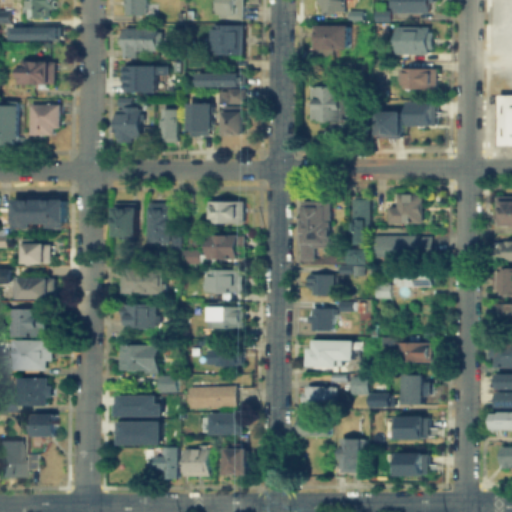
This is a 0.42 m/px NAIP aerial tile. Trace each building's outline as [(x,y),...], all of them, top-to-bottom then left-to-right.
[(50,0),(50,14),(27,14),(27,0),(50,0)] [(145,0),(145,12),(125,12),(125,0),(145,0)] [(221,0),(243,0),(243,17),(221,17),(221,0)] [(344,0),(344,11),(320,11),(320,0),(344,0)] [(432,0),(432,11),(394,11),(394,0),(432,0)] [(362,9),(362,18),(347,18),(347,9),(362,9)] [(377,18),(377,9),(389,9),(389,18),(377,18)] [(0,22),(0,10),(10,10),(10,22),(0,22)] [(15,24),(64,24),(64,27),(65,27),(65,36),(15,36),(15,24)] [(244,25),(244,52),(215,52),(215,25),(244,25)] [(350,26),(350,47),(313,47),(313,26),(350,26)] [(432,27),(432,53),(398,52),(398,27),(432,27)] [(161,29),(161,53),(124,53),(124,29),(161,29)] [(55,61),(55,82),(22,82),(22,61),(55,61)] [(152,62),(152,87),(127,87),(127,76),(124,76),(124,71),(126,71),(126,62),(152,62)] [(438,68),(438,86),(406,86),(406,68),(438,68)] [(201,73),(244,73),(244,84),(201,84),(201,73)] [(347,85),(347,101),(372,101),(372,119),(312,119),(312,85),(347,85)] [(218,104),(218,90),(242,90),(242,103),(246,103),(246,134),(225,134),(225,104),(218,104)] [(511,118),(511,93),(499,93),(499,118),(511,118)] [(0,101),(17,101),(17,141),(0,141),(0,101)] [(437,124),(406,124),(406,101),(437,101),(437,124)] [(30,132),(31,103),(60,103),(60,126),(53,126),(53,132),(30,132)] [(136,104),(136,108),(141,108),(141,137),(132,137),(132,141),(116,141),(117,108),(122,108),(122,104),(136,104)] [(192,105),(212,105),(212,129),(192,129),(192,105)] [(185,109),(185,117),(178,117),(178,141),(164,141),(164,109),(185,109)] [(403,110),(403,137),(378,137),(379,110),(403,110)] [(511,118),(499,118),(499,143),(511,143),(511,118)] [(496,192),(511,192),(511,223),(496,223),(496,192)] [(398,204),(398,193),(422,193),(422,222),(391,222),(391,204),(398,204)] [(183,195),(191,195),(190,206),(183,206),(183,195)] [(366,221),(366,243),(354,243),(354,221),(351,221),(351,196),(370,196),(370,221),(366,221)] [(317,258),(301,258),(302,197),(332,197),(332,246),(317,246),(317,258)] [(16,201),(34,201),(34,198),(64,198),(64,229),(15,228),(16,201)] [(210,200),(245,200),(245,222),(210,221),(210,200)] [(170,233),(170,245),(149,245),(149,201),(170,201),(170,233)] [(114,235),(114,202),(135,202),(135,235),(114,235)] [(170,248),(170,233),(180,233),(180,248),(170,248)] [(418,233),(418,234),(431,234),(431,252),(418,252),(418,256),(376,256),(376,233),(418,233)] [(211,251),(211,235),(245,235),(245,259),(213,259),(213,263),(185,263),(185,251),(211,251)] [(50,241),(50,261),(20,261),(20,241),(50,241)] [(511,241),(511,258),(497,258),(497,241),(511,241)] [(350,264),(346,264),(346,247),(365,247),(365,264),(350,264)] [(0,279),(0,263),(8,263),(8,279),(0,279)] [(350,275),(337,275),(337,265),(350,265),(350,275)] [(352,275),(352,265),(365,265),(365,275),(352,275)] [(393,285),(393,267),(433,267),(433,286),(393,285)] [(163,268),(163,293),(121,293),(121,268),(163,268)] [(494,268),(511,268),(511,291),(494,291),(494,268)] [(207,270),(243,270),(243,292),(207,291),(207,270)] [(310,274),(332,274),(332,293),(310,293),(310,274)] [(54,278),(54,296),(15,295),(15,278),(54,278)] [(375,285),(390,285),(390,296),(375,295),(375,285)] [(498,315),(498,300),(511,300),(511,322),(505,322),(505,315),(498,315)] [(352,302),(352,310),(339,310),(339,302),(352,302)] [(230,304),(230,307),(243,307),(243,327),(213,327),(213,303),(230,304)] [(128,326),(129,318),(121,318),(121,304),(155,304),(155,313),(167,313),(167,321),(158,321),(158,326),(128,326)] [(40,334),(11,334),(11,307),(40,307),(40,334)] [(311,308),(334,308),(334,329),(311,329),(311,308)] [(379,343),(379,333),(394,333),(393,343),(379,343)] [(46,338),(46,344),(53,344),(53,359),(46,359),(46,369),(12,369),(12,338),(46,338)] [(338,365),(309,365),(309,344),(312,344),(312,339),(354,339),(354,358),(338,358),(338,365)] [(511,365),(499,365),(499,357),(493,357),(493,340),(511,340),(511,365)] [(431,342),(431,360),(394,360),(394,342),(431,342)] [(119,370),(119,344),(157,344),(157,370),(119,370)] [(238,351),(238,363),(212,362),(212,350),(238,351)] [(501,372),(511,372),(511,387),(501,387),(501,372)] [(405,404),(405,374),(426,374),(426,404),(405,404)] [(16,405),(16,375),(45,375),(45,405),(16,405)] [(176,376),(176,389),(158,388),(158,376),(176,376)] [(350,376),(369,376),(369,392),(350,392),(350,376)] [(190,385),(235,386),(235,406),(190,406),(190,385)] [(301,404),(301,392),(307,392),(307,385),(336,385),(336,405),(301,404)] [(501,390),(511,390),(511,405),(501,405),(501,390)] [(392,391),(392,405),(372,405),(372,391),(392,391)] [(157,393),(157,402),(163,402),(163,414),(117,415),(117,402),(118,402),(118,393),(157,393)] [(0,409),(0,396),(11,396),(11,409),(0,409)] [(209,411),(243,411),(243,434),(209,434),(209,411)] [(301,436),(301,411),(331,411),(331,436),(301,436)] [(511,428),(494,428),(494,412),(511,412),(511,428)] [(33,414),(55,414),(55,434),(33,434),(33,414)] [(431,426),(431,436),(394,435),(394,414),(431,415),(431,426)] [(162,443),(116,443),(116,419),(162,419),(162,443)] [(0,440),(22,440),(22,477),(0,477),(0,440)] [(363,440),(363,470),(343,470),(343,440),(363,440)] [(178,448),(178,475),(159,475),(159,465),(154,465),(154,453),(159,453),(159,444),(178,444),(178,448)] [(511,444),(511,467),(502,467),(502,444),(511,444)] [(210,446),(209,476),(186,475),(186,446),(210,446)] [(225,474),(225,448),(249,448),(249,474),(225,474)] [(431,457),(431,472),(394,472),(394,451),(431,451),(431,457)]
